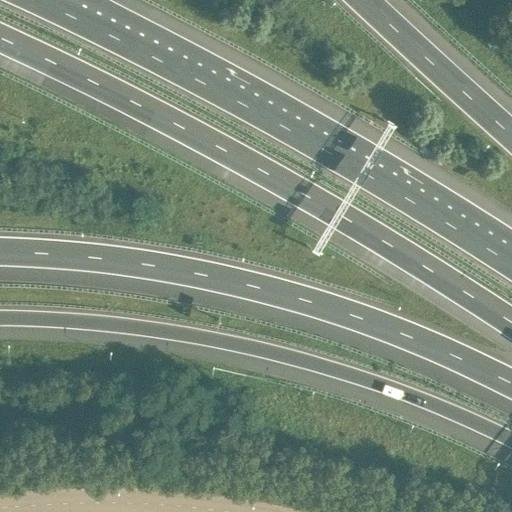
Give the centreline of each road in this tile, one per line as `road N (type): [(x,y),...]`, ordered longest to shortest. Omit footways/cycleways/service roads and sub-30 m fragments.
road 1 (motorway): [(0,40),(278,181),(511,323)]
road 2 (motorway): [(0,252),(142,264),(238,283),(354,315),(511,387)]
road 3 (motorway): [(0,318),(98,321),(255,347),(346,371),(511,440)]
road 4 (motorway): [(511,261),(301,131),(69,10)]
road 5 (motorway): [(511,136),(361,0)]
